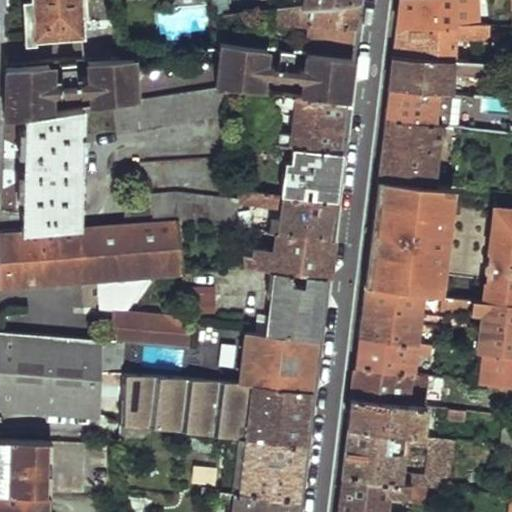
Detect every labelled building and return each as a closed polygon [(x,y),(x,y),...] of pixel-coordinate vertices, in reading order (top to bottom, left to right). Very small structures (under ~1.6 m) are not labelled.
[(29,37),(82,34),(80,0),(33,0),(33,1),(28,2),(29,37)] [(358,0),(337,0),(316,2),(311,22),(355,28),(357,14),(358,0)] [(396,29),(455,29),(453,11),(476,7),(475,0),(399,0),(398,14),(396,29)] [(274,17),(293,20),(295,5),(275,6),(274,17)] [(275,6),(224,11),(226,40),(271,45),(274,17),(275,6)] [(311,22),(308,22),(305,48),(352,54),(353,42),(355,28),(311,22)] [(393,56),(453,61),(455,44),(489,42),(490,29),(455,29),(396,29),(394,43),(393,56)] [(115,54),(113,32),(82,34),(84,57),(115,54)] [(219,40),(219,45),(215,89),(225,88),(285,94),(346,99),(349,77),(352,54),(305,48),(271,45),(226,40),(219,40)] [(115,54),(84,57),(90,105),(112,103),(136,99),(130,53),(115,54)] [(439,94),(448,95),(449,77),(479,78),(481,66),(453,61),(393,56),(391,72),(389,87),(439,94)] [(47,61),(6,64),(5,115),(24,113),(52,110),(47,61)] [(385,120),(435,128),(439,94),(389,87),(387,104),(385,120)] [(208,90),(112,103),(116,129),(228,115),(225,88),(215,89),(208,90)] [(346,99),(285,94),(284,105),(299,107),(297,133),(280,132),(279,144),(292,145),(340,150),(343,125),(346,99)] [(469,133),(511,139),(511,136),(511,103),(473,98),(469,133)] [(21,230),(79,226),(81,139),(85,139),(85,133),(81,133),(81,106),(52,110),(24,113),(21,230)] [(377,180),(435,188),(440,129),(435,128),(385,120),(381,150),(377,180)] [(340,150),(292,145),(290,160),(284,160),(281,194),(334,199),(337,175),(340,150)] [(435,188),(377,180),(370,235),(368,251),(382,252),(380,264),(393,266),(391,291),(441,296),(443,272),(439,270),(442,247),(436,246),(444,189),(435,188)] [(454,191),(444,189),(436,246),(442,247),(439,270),(443,272),(454,191)] [(238,198),(240,204),(279,208),(277,231),(330,236),(332,218),(334,199),(281,194),(237,191),(238,198)] [(240,204),(238,198),(179,192),(124,196),(126,224),(180,221),(193,223),(242,227),(240,204)] [(511,208),(497,206),(492,249),(495,249),(490,281),(487,281),(485,299),(511,301),(511,208)] [(21,230),(2,230),(0,283),(95,277),(97,307),(108,308),(110,339),(126,341),(131,340),(187,346),(186,320),(125,314),(152,273),(183,271),(180,221),(126,224),(79,226),(21,230)] [(196,271),(193,223),(180,221),(183,271),(183,273),(196,271)] [(277,231),(265,230),(264,239),(278,241),(277,252),(271,251),(271,247),(252,246),(250,264),(275,268),(294,271),(307,273),(325,276),(327,257),(330,236),(277,231)] [(382,252),(368,251),(364,289),(391,291),(393,266),(380,264),(382,252)] [(325,276),(307,273),(305,282),(293,280),(294,271),(275,268),(267,331),(317,339),(321,308),(325,276)] [(358,339),(430,345),(431,338),(419,336),(424,303),(439,303),(439,307),(469,310),(469,311),(487,313),(484,350),(511,353),(511,301),(485,299),(441,296),(391,291),(364,289),(361,315),(358,339)] [(105,338),(82,336),(0,327),(0,404),(100,410),(102,385),(103,369),(105,338)] [(267,331),(248,330),(246,348),(269,350),(270,347),(277,347),(275,370),(247,367),(247,363),(207,359),(206,380),(311,391),(314,365),(317,339),(267,331)] [(126,341),(110,339),(105,338),(103,369),(126,372),(126,341)] [(354,370),(413,374),(415,353),(429,353),(430,345),(358,339),(355,355),(354,370)] [(511,353),(484,350),(480,381),(511,384),(511,353)] [(125,386),(126,372),(103,369),(102,385),(125,386)] [(350,398),(408,404),(410,385),(423,385),(424,383),(434,383),(435,377),(430,376),(413,374),(354,370),(352,385),(350,398)] [(311,391),(206,380),(126,372),(125,386),(121,422),(151,425),(245,436),(305,443),(308,418),(311,391)] [(346,429),(423,436),(425,406),(408,404),(350,398),(348,415),(346,429)] [(466,410),(450,409),(449,416),(465,418),(466,410)] [(121,422),(120,437),(150,439),(151,425),(121,422)] [(340,478),(402,484),(406,449),(428,452),(429,438),(423,436),(346,429),(343,454),(340,478)] [(45,437),(0,436),(0,491),(44,493),(45,437)] [(305,443),(245,436),(238,482),(233,483),(231,489),(234,489),(298,498),(301,471),(305,443)] [(335,511),(388,511),(391,501),(410,502),(411,486),(402,484),(340,478),(337,504),(335,511)] [(296,511),(298,498),(234,489),(231,511),(296,511)] [(44,493),(0,491),(0,511),(48,511),(48,493),(44,493)]
